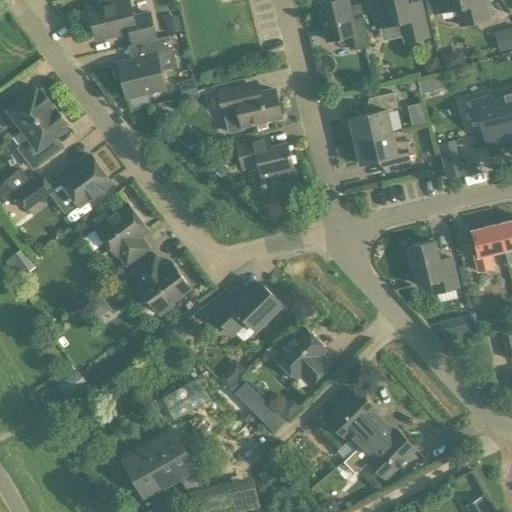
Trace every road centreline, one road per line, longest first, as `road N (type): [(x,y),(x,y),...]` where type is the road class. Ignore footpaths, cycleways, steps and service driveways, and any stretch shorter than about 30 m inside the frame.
road 1 (residential): [(338,235),(251,248),(217,266),(17,7)]
road 2 (residential): [(501,427),(378,296),(338,235)]
road 3 (residential): [(338,235),(280,0)]
road 4 (residential): [(511,191),(338,235)]
road 5 (unknown): [(398,316),(276,434)]
